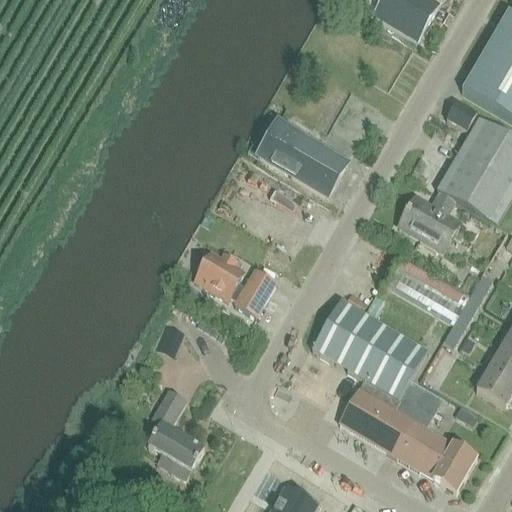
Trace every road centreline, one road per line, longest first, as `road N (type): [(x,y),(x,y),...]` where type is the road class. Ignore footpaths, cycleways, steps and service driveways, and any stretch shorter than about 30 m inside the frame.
road 1 (residential): [(282,433),(243,408),(481,0)]
road 2 (residential): [(414,511),(282,433)]
